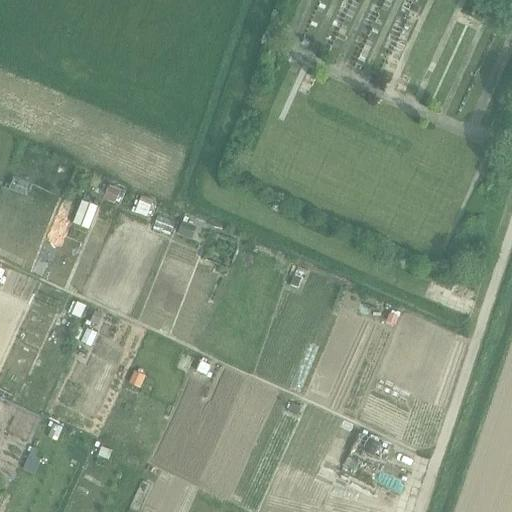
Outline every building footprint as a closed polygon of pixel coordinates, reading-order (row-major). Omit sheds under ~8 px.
[(60,165),(56,174),(65,178),(69,169),(60,165)] [(109,187),(103,200),(114,204),(119,192),(109,187)] [(139,202),(135,213),(146,218),(151,207),(139,202)] [(183,221),(178,234),(191,239),(196,227),(183,221)] [(294,274),(290,284),(298,287),(302,277),(294,274)] [(94,312),(89,324),(97,327),(102,316),(94,312)] [(389,313),(386,321),(394,324),(397,316),(389,313)] [(201,361),(196,372),(206,376),(210,366),(201,361)] [(134,373),(130,384),(140,387),(144,377),(134,373)] [(292,404),(288,412),(297,416),(301,408),(292,404)] [(368,438),(360,451),(372,457),(379,443),(368,438)] [(100,449),(97,457),(107,461),(110,453),(100,449)] [(28,455),(22,469),(33,474),(39,460),(28,455)]
